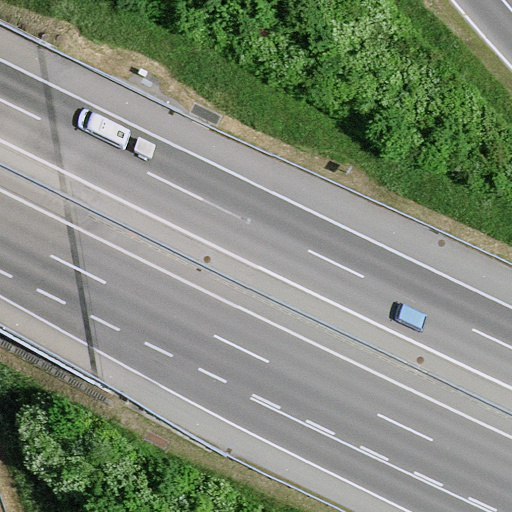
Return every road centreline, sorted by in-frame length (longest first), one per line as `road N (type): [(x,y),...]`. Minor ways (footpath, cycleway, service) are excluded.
road 1 (motorway): [(511,347),(0,98)]
road 2 (motorway): [(0,230),(511,477)]
